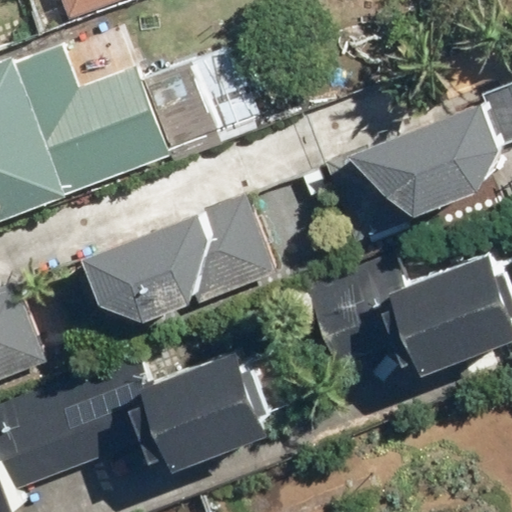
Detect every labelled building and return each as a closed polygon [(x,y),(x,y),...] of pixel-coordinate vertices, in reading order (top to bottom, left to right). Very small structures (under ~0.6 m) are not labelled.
[(67,0),(72,14),(109,0),(67,0)] [(248,20),(164,50),(194,134),(278,103),(248,20)] [(73,31),(0,58),(0,216),(185,145),(151,56),(92,79),(73,31)] [(511,127),(498,92),(330,157),(361,237),(441,206),(437,196),(495,174),(511,138),(511,127)] [(252,185),(99,242),(117,289),(162,303),(206,287),(210,295),(284,267),(252,185)] [(402,246),(312,281),(343,360),(424,328),(437,360),(511,330),(511,252),(506,237),(412,273),(402,246)] [(20,273),(0,280),(0,376),(52,356),(20,273)] [(0,511),(22,511),(19,505),(35,499),(28,482),(158,432),(164,448),(182,441),(188,456),(285,418),(253,337),(143,379),(131,350),(0,401),(0,511)] [(215,511),(211,502),(186,511),(215,511)]
